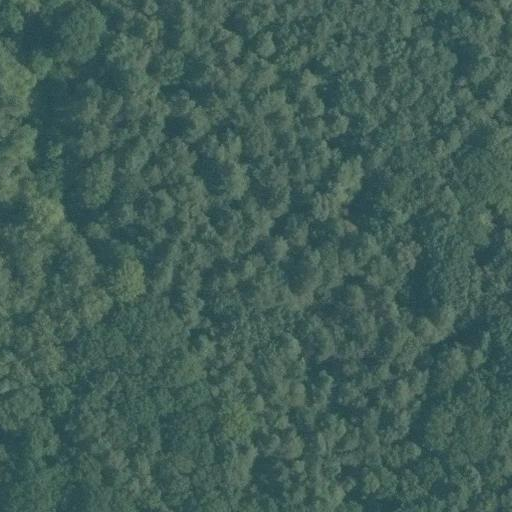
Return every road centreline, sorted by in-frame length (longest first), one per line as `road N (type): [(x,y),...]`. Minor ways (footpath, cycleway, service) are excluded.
road 1 (track): [(233,511),(0,55)]
road 2 (track): [(511,417),(417,511)]
